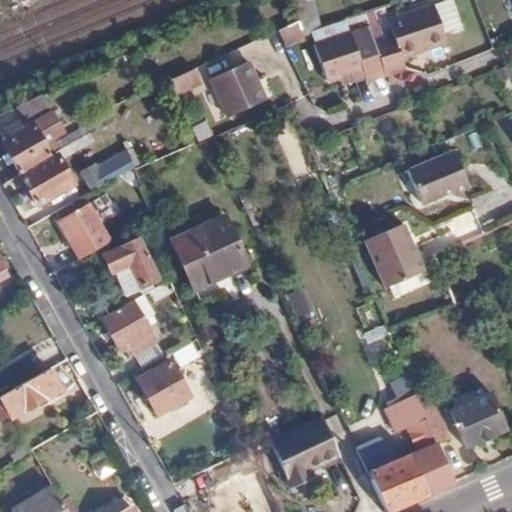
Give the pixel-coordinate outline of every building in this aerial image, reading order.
[(438,0),(432,2),(439,32),(459,27),(451,0),(438,0)] [(353,80),(355,87),(357,91),(397,76),(392,64),(435,47),(421,10),(376,28),(382,44),(362,51),(356,36),(302,57),(317,94),(331,89),(353,80)] [(304,36),(299,20),(290,24),(294,40),(305,37),(304,36)] [(245,63),(208,80),(224,117),(262,101),(245,63)] [(194,69),(165,82),(171,96),(200,84),(194,69)] [(333,95),(355,87),(353,80),(331,89),(333,95)] [(39,96),(16,107),(19,118),(21,122),(28,119),(45,111),(39,96)] [(113,121),(109,112),(91,122),(95,131),(113,121)] [(10,161),(17,173),(54,154),(60,150),(55,141),(53,137),(61,132),(50,113),(30,123),(19,129),(15,121),(0,129),(0,133),(3,138),(0,139),(0,141),(5,150),(0,152),(0,156),(4,163),(10,161)] [(294,178),(312,171),(290,117),(271,125),(294,178)] [(21,122),(19,118),(15,121),(19,129),(30,123),(28,119),(21,122)] [(54,154),(57,160),(116,129),(113,121),(95,131),(60,150),(54,154)] [(95,131),(91,122),(55,141),(60,150),(95,131)] [(203,122),(190,128),(196,141),(209,135),(203,122)] [(80,169),(90,190),(130,167),(123,151),(92,167),(89,165),(80,169)] [(455,151),(410,170),(425,205),(470,185),(455,151)] [(54,154),(17,173),(35,206),(71,185),(57,160),(54,154)] [(83,205),(56,220),(66,240),(79,233),(81,237),(94,230),(92,226),(94,225),(83,205)] [(223,217),(170,243),(190,287),(223,269),(227,276),(245,268),(223,217)] [(404,223),(365,241),(386,288),(425,270),(404,223)] [(144,236),(134,240),(140,254),(149,249),(144,236)] [(140,254),(134,240),(101,255),(107,271),(111,269),(122,292),(151,279),(140,254)] [(172,289),(167,279),(138,296),(144,306),(164,296),(164,293),(172,289)] [(299,286),(283,294),(294,317),(311,310),(299,286)] [(129,301),(100,318),(118,351),(126,346),(129,350),(149,340),(129,301)] [(195,338),(180,348),(185,357),(201,349),(195,338)] [(168,362),(135,379),(155,415),(187,397),(168,362)] [(58,388),(45,367),(0,393),(0,418),(9,414),(10,415),(58,388)] [(418,407),(408,382),(378,392),(390,421),(402,417),(415,447),(405,451),(404,446),(389,452),(385,445),(378,449),(368,427),(349,434),(382,508),(384,511),(387,511),(452,484),(435,446),(418,407)] [(448,410),(464,447),(505,429),(489,393),(471,399),(470,395),(463,397),(465,403),(448,410)] [(418,407),(435,446),(446,440),(431,402),(418,407)] [(337,453),(320,417),(268,441),(289,485),(310,475),(308,467),(337,453)] [(219,462),(193,475),(201,492),(227,478),(219,462)] [(64,511),(47,482),(7,506),(10,511),(64,511)]
